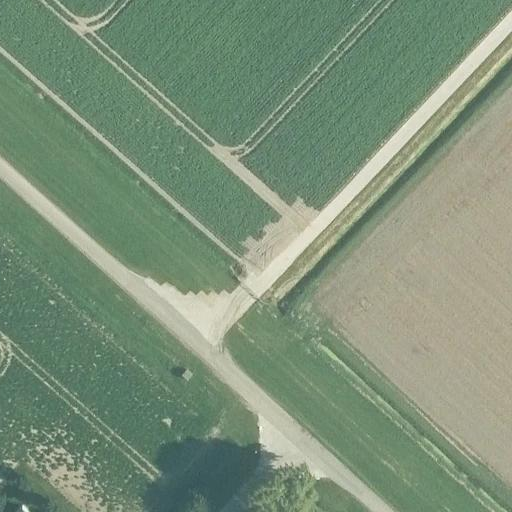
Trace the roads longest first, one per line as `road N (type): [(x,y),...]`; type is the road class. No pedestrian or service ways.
road 1 (unclassified): [(383,511),(0,170)]
road 2 (track): [(511,15),(199,342)]
